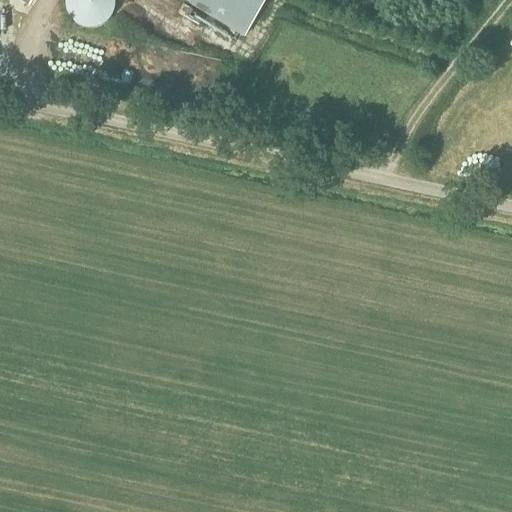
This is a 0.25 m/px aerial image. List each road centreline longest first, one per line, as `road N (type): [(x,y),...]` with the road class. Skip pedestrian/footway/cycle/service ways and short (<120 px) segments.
road 1 (unclassified): [(511,212),(0,98)]
road 2 (track): [(511,1),(399,139),(389,184)]
